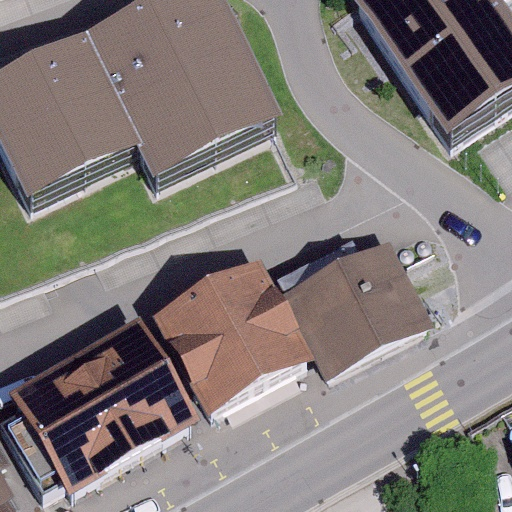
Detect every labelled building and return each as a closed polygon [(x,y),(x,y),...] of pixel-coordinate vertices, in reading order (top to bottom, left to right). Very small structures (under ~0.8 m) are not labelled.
[(229,0),(216,0),(0,91),(0,168),(20,215),(140,165),(155,198),(290,141),(229,0)] [(452,157),(511,115),(511,41),(494,16),(511,3),(511,0),(355,0),(348,6),(452,157)] [(352,260),(286,294),(334,388),(428,341),(388,263),(361,276),(352,260)] [(258,281),(163,333),(213,425),(308,372),(258,281)] [(141,343),(19,410),(70,501),(191,435),(141,343)] [(0,511),(15,511),(0,485),(0,511)]
